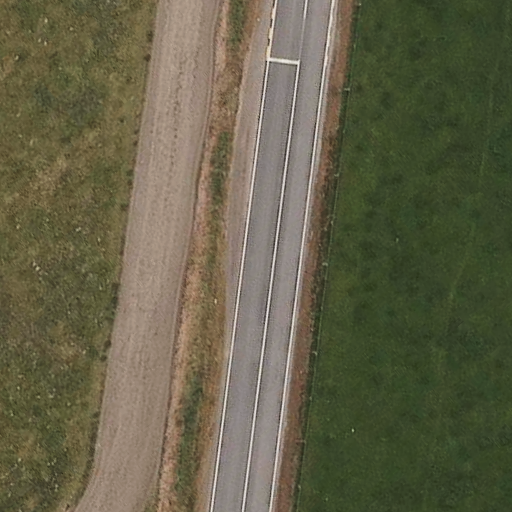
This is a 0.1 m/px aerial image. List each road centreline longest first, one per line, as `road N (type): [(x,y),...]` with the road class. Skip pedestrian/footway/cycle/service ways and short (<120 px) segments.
road 1 (track): [(186,0),(122,500),(112,511)]
road 2 (secondary): [(242,511),(308,0)]
